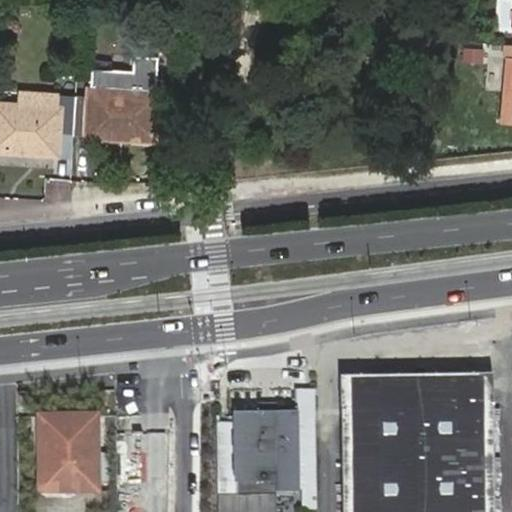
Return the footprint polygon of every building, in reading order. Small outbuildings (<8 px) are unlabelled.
[(78,94),(76,132),(153,136),(158,58),(134,57),(133,71),(92,69),(90,95),(78,94)] [(511,58),(504,58),(499,122),(511,122),(511,58)] [(61,131),(76,132),(78,94),(63,94),(63,106),(0,101),(0,147),(60,151),(61,131)] [(344,378),(344,511),(496,511),(494,376),(344,378)] [(97,493),(98,408),(33,407),(32,492),(97,493)] [(239,426),(238,447),(262,447),(262,494),(277,493),(299,494),(297,419),(277,418),(276,425),(264,426),(239,426)] [(239,418),(239,426),(264,426),(276,425),(277,418),(239,418)] [(262,447),(238,447),(238,500),(278,500),(277,493),(262,494),(262,447)]
